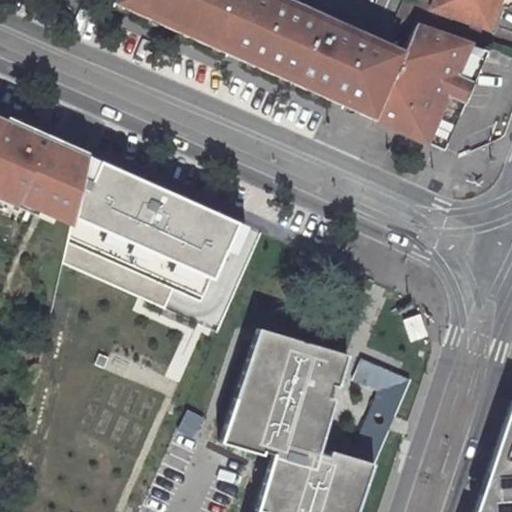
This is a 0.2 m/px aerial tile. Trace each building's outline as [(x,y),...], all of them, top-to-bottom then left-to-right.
[(240,63),(337,106),(368,36),(286,0),(112,0),(110,5),(226,56),(232,42),(247,48),(240,63)] [(444,35),(456,1),(452,0),(413,0),(413,1),(422,4),(414,25),(444,35)] [(452,0),(456,1),(474,8),(476,3),(494,9),(497,0),(452,0)] [(413,1),(405,22),(412,25),(414,25),(422,4),(413,1)] [(401,50),(371,119),(375,121),(426,143),(446,95),(465,103),(486,50),(467,43),(444,35),(414,25),(412,25),(401,50)] [(368,36),(337,106),(371,121),(371,119),(401,50),(368,36)] [(226,56),(240,63),(247,48),(232,42),(226,56)] [(446,95),(426,143),(446,151),(465,103),(446,95)] [(0,192),(16,200),(13,206),(33,215),(36,208),(72,223),(73,216),(88,157),(63,146),(63,149),(27,133),(28,131),(0,118),(0,192)] [(268,305),(294,248),(88,157),(73,216),(191,269),(101,470),(155,494),(215,358),(214,358),(215,355),(217,356),(218,361),(222,364),(234,367),(238,366),(240,363),(241,359),(238,354),(221,349),(227,320),(222,318),(235,290),(268,305)] [(0,200),(13,206),(16,200),(0,192),(0,200)] [(97,348),(113,314),(96,306),(80,340),(97,348)] [(426,338),(419,317),(402,323),(410,344),(426,338)] [(353,511),(370,465),(385,431),(361,421),(345,457),(326,451),(324,456),(315,453),(331,399),(325,398),(329,387),(334,389),(344,356),(254,328),(216,443),(257,455),(259,451),(267,454),(251,511),(254,511),(353,511)] [(407,381),(358,360),(349,381),(374,392),(367,407),(391,417),(407,381)] [(511,511),(511,407),(499,404),(465,508),(463,511),(511,511)] [(391,417),(367,407),(361,421),(385,431),(391,417)]
